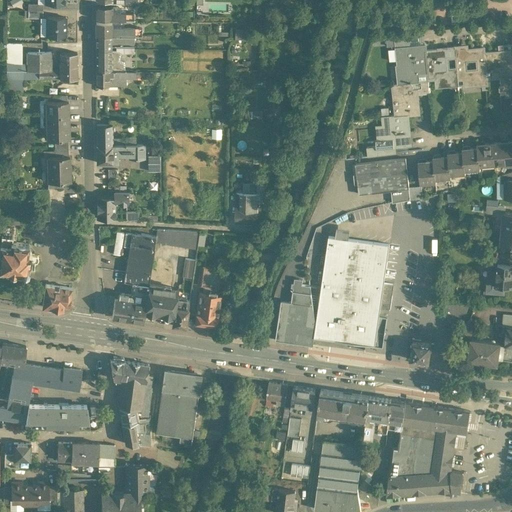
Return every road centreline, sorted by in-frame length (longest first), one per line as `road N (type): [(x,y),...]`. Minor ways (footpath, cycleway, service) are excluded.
road 1 (primary): [(107,333),(448,386)]
road 2 (residential): [(89,330),(91,0)]
road 3 (residential): [(0,437),(105,436),(107,333)]
road 4 (residential): [(511,498),(392,511)]
